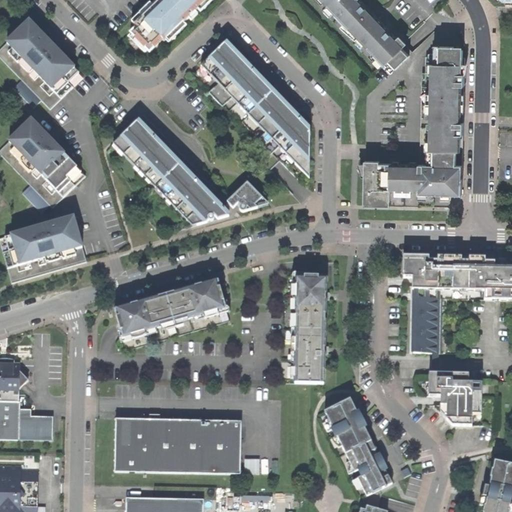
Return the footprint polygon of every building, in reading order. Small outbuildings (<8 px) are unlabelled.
[(139,15),(131,23),(136,28),(130,34),(133,37),(149,53),(162,41),(164,43),(166,41),(184,23),(188,19),(195,13),(198,10),(207,0),(159,0),(158,2),(153,7),(142,17),(141,18),(139,15)] [(213,0),(207,0),(198,10),(200,13),(213,0)] [(394,71),(409,56),(402,49),(405,45),(398,38),(397,39),(392,34),(390,35),(389,33),(388,32),(389,31),(371,12),(367,8),(366,9),(363,6),(364,5),(359,0),(324,0),(326,1),(329,4),(327,6),(334,14),(344,24),(349,29),(351,27),(354,30),(367,43),(370,46),(368,48),(372,53),(383,63),(385,62),(387,64),(394,71)] [(365,3),(364,5),(363,6),(366,9),(367,8),(371,12),(372,11),(367,5),(365,3)] [(139,14),(142,17),(153,7),(150,4),(139,14)] [(330,17),(334,14),(327,6),(323,10),(330,17)] [(198,15),(195,13),(188,19),(191,22),(198,15)] [(41,101),(50,111),(83,79),(54,48),(47,48),(43,43),(44,41),(44,39),(44,37),(29,23),(0,50),(0,59),(22,81),(41,101)] [(187,26),(184,23),(166,41),(168,44),(187,26)] [(363,47),(367,43),(354,30),(350,34),(363,47)] [(294,164),(309,180),(309,132),(301,123),(302,121),(297,116),(295,117),(293,120),(284,111),(286,108),(287,108),(253,73),(255,72),(250,66),(248,68),(245,71),(236,62),(239,59),(224,43),(203,64),(220,82),(208,92),(222,107),(234,96),(268,131),(256,143),(269,157),(281,145),(297,161),(294,164)] [(451,195),(462,195),(464,118),(464,92),(457,92),(457,86),(464,86),(466,56),(463,56),(463,49),(455,49),(455,46),(440,46),(439,54),(430,53),(430,56),(427,56),(426,72),(422,72),(421,165),(419,165),(419,168),(411,168),(411,165),(400,165),(400,168),(392,168),(392,164),(380,164),(365,164),(365,176),(364,206),(434,207),(435,194),(442,195),(451,195)] [(385,66),(387,64),(385,62),(383,63),(372,53),(368,57),(380,68),(384,65),(385,66)] [(248,68),(239,59),(236,62),(245,71),(248,68)] [(33,109),(41,101),(22,81),(14,89),(33,109)] [(295,117),(286,108),(284,111),(293,120),(295,117)] [(49,206),(52,209),(85,177),(56,146),(50,146),(45,141),(46,140),(47,138),(45,135),(31,121),(24,128),(23,127),(15,134),(16,135),(0,150),(0,155),(30,186),(49,206)] [(218,220),(229,217),(211,198),(210,199),(208,201),(198,190),(200,188),(201,187),(202,186),(197,180),(195,182),(169,154),(168,155),(166,157),(156,147),(158,145),(160,143),(155,137),(153,138),(138,122),(116,142),(197,226),(207,223),(214,216),(218,220)] [(192,227),(197,226),(116,142),(114,145),(192,227)] [(164,150),(158,145),(156,147),(166,157),(168,155),(164,150)] [(242,213),(269,206),(252,189),(247,184),(227,203),(233,209),(238,205),(240,206),(239,208),(239,211),(240,212),(242,213)] [(41,214),(49,206),(30,186),(22,194),(41,214)] [(206,194),(200,188),(198,190),(208,201),(210,199),(206,194)] [(0,242),(11,284),(86,263),(74,218),(54,224),(52,225),(52,227),(52,229),(45,231),(40,228),(0,239),(0,242)] [(413,354),(446,355),(446,300),(468,300),(485,301),(485,292),(494,292),(494,301),(511,301),(511,259),(469,259),(469,262),(455,262),(455,258),(402,257),(402,273),(404,278),(412,278),(412,291),(414,291),(414,317),(417,317),(417,323),(414,323),(414,336),(417,336),(417,341),(414,341),(413,354)] [(311,384),(324,385),(324,369),(321,369),(321,355),(324,355),(324,347),(325,315),(322,315),(322,301),(325,301),(325,293),(326,277),(283,277),(282,314),(281,384),(311,384)] [(154,343),(230,321),(218,281),(203,286),(195,288),(196,291),(183,295),(182,292),(151,301),(151,303),(138,307),(137,305),(130,307),(115,311),(126,351),(154,343)] [(485,301),(494,301),(494,292),(485,292),(485,301)] [(0,392),(19,393),(19,391),(20,372),(20,365),(11,365),(11,362),(5,362),(0,361),(0,392)] [(20,372),(19,391),(28,382),(20,372)] [(453,426),(472,427),(472,415),(481,415),(482,384),(469,383),(469,375),(429,374),(429,380),(417,379),(418,389),(423,395),(453,426)] [(0,402),(19,403),(19,393),(0,392),(0,402)] [(383,511),(376,510),(382,489),(392,484),(385,470),(387,470),(379,455),(378,455),(375,450),(376,449),(368,433),(367,433),(364,428),(366,427),(358,412),(357,413),(350,399),(324,412),(332,430),(330,431),(335,439),(337,438),(354,473),(357,471),(361,477),(357,479),(366,497),(363,499),(359,511),(383,511)] [(0,439),(18,440),(19,418),(19,411),(19,403),(0,402),(0,439)] [(114,473),(240,476),(241,423),(147,420),(147,422),(146,422),(146,412),(137,418),(137,422),(129,422),(130,420),(115,420),(114,473)] [(19,418),(18,440),(22,441),(22,440),(52,441),(53,419),(31,418),(19,418)] [(483,497),(487,498),(485,507),(484,506),(483,511),(511,511),(511,465),(494,462),(493,470),(492,470),(490,478),(491,478),(490,487),(485,486),(483,497)] [(37,511),(38,508),(21,508),(21,484),(21,470),(21,466),(0,466),(0,511),(37,511)] [(407,468),(401,472),(404,478),(411,475),(407,468)] [(21,484),(38,484),(38,471),(21,470),(21,484)] [(38,488),(38,484),(21,484),(21,508),(38,508),(38,488)] [(473,495),(466,494),(465,501),(472,503),(473,495)] [(202,511),(203,501),(127,498),(126,511),(202,511)]
